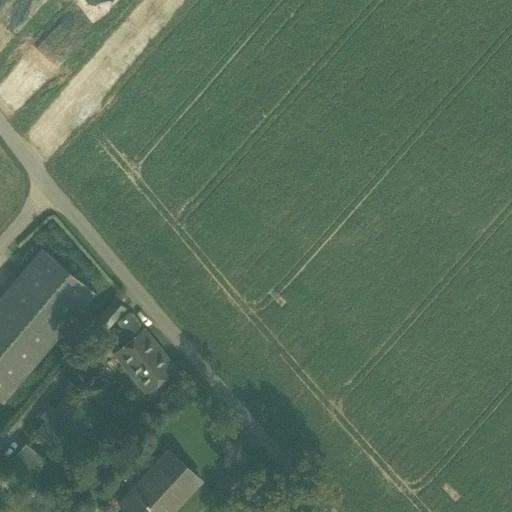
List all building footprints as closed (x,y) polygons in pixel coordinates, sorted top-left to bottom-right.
[(0,298),(0,400),(1,401),(92,292),(41,250),(0,298)] [(97,319),(106,327),(122,308),(113,300),(97,319)] [(133,340),(142,332),(128,314),(119,321),(133,340)] [(171,368),(142,332),(133,340),(115,354),(144,389),(171,368)] [(72,367),(83,377),(101,357),(89,346),(72,367)] [(35,429),(60,450),(96,408),(71,387),(35,429)] [(8,461),(28,479),(44,460),(24,443),(8,461)] [(185,494),(158,467),(133,493),(130,490),(116,504),(124,511),(161,511),(172,502),(175,505),(185,494)] [(268,511),(268,497),(245,496),(245,511),(268,511)]
